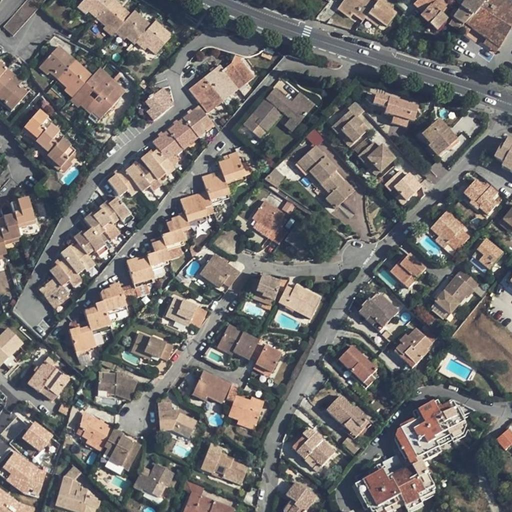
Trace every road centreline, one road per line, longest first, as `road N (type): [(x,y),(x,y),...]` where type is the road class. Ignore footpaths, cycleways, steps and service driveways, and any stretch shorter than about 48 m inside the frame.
road 1 (residential): [(355,55),(340,73),(286,62),(56,333)]
road 2 (residential): [(25,298),(100,175),(185,106),(172,76),(178,63),(196,43),(244,47),(261,43),(268,28)]
road 3 (residential): [(139,420),(252,266),(340,267),(378,254)]
road 4 (residential): [(264,511),(269,443),(347,291),(378,254)]
road 5 (residential): [(378,254),(489,140),(506,103)]
road 6 (secondary): [(355,55),(506,103)]
